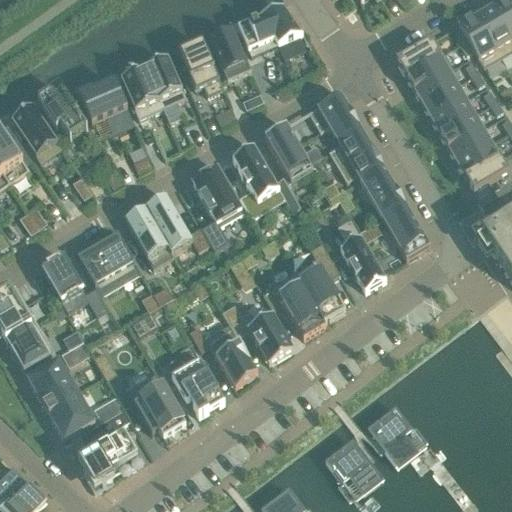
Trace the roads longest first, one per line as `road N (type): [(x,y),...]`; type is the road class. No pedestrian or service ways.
road 1 (residential): [(462,255),(129,511)]
road 2 (residential): [(357,75),(0,281)]
road 3 (residential): [(462,255),(357,75)]
road 4 (residential): [(346,60),(455,0)]
